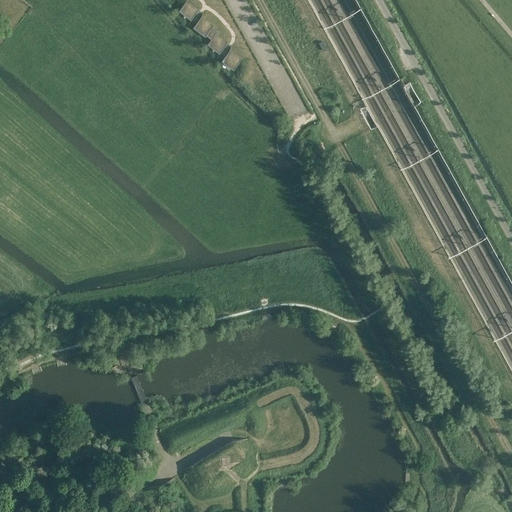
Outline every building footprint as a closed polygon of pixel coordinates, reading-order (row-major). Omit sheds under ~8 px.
[(187,0),(180,9),(192,18),(195,15),(199,9),(187,0)] [(202,17),(194,26),(206,35),(207,34),(210,36),(215,30),(212,27),(213,26),(202,17)] [(212,38),(209,42),(220,52),(228,42),(217,34),(218,32),(215,30),(210,36),(212,38)] [(230,50),(223,59),(235,68),(242,59),(230,50)] [(42,327),(37,323),(33,325),(31,331),(36,335),(41,333),(42,327)] [(234,449),(240,445),(252,441),(252,440),(251,439),(234,440),(180,473),(181,474),(199,471),(203,468),(210,479),(217,475),(219,478),(236,467),(234,465),(241,460),(234,449)] [(58,495),(69,481),(68,480),(35,499),(13,511),(55,511),(62,508),(55,496),(58,495)] [(149,511),(153,510),(155,509),(156,507),(158,506),(159,504),(160,502),(160,501),(161,499),(162,497),(162,494),(161,492),(169,485),(168,483),(157,490),(153,491),(149,491),(140,493),(141,497),(146,497),(134,504),(131,499),(122,505),(121,504),(117,506),(118,507),(115,509),(116,511),(117,511),(117,510),(119,509),(120,511),(149,511)]
